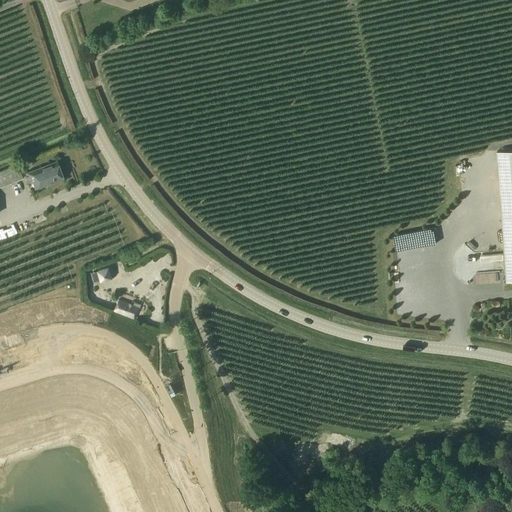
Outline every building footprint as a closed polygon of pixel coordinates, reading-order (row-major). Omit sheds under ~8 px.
[(511,149),(497,151),(507,281),(511,280),(511,149)] [(63,178),(56,161),(27,173),(24,174),(28,183),(35,180),(38,188),(63,178)] [(0,186),(5,184),(23,177),(17,164),(0,170),(0,186)] [(96,270),(100,282),(112,278),(112,277),(116,275),(113,266),(109,267),(108,266),(96,270)] [(114,311),(134,319),(140,305),(132,302),(131,304),(119,299),(114,311)]
